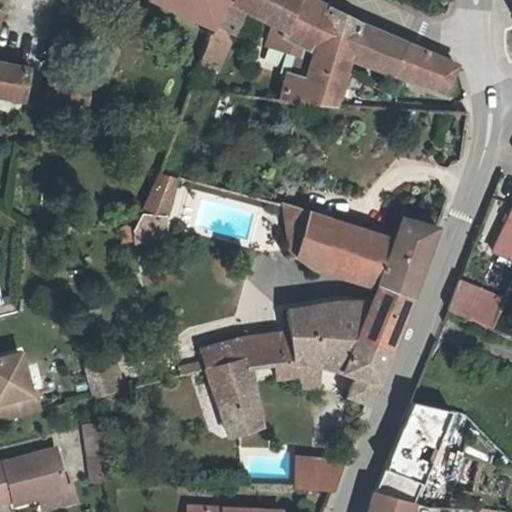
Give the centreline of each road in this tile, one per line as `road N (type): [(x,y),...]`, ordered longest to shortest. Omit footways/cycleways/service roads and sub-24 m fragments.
road 1 (tertiary): [(345,511),(485,152),(487,101)]
road 2 (residential): [(483,62),(352,0)]
